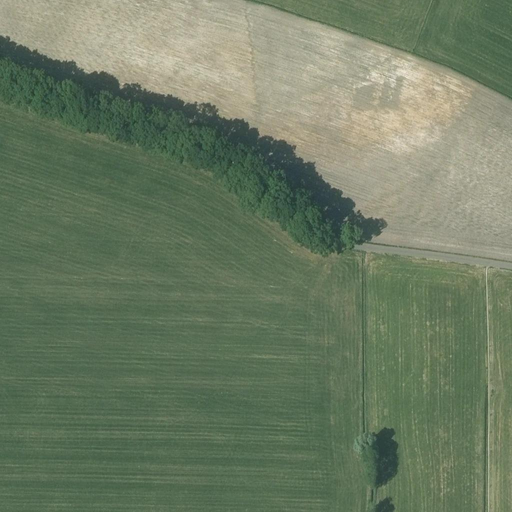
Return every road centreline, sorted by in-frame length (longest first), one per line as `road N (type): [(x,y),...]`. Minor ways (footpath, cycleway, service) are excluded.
road 1 (unclassified): [(511,268),(344,245),(313,233),(214,161),(0,84)]
road 2 (track): [(486,264),(486,511)]
